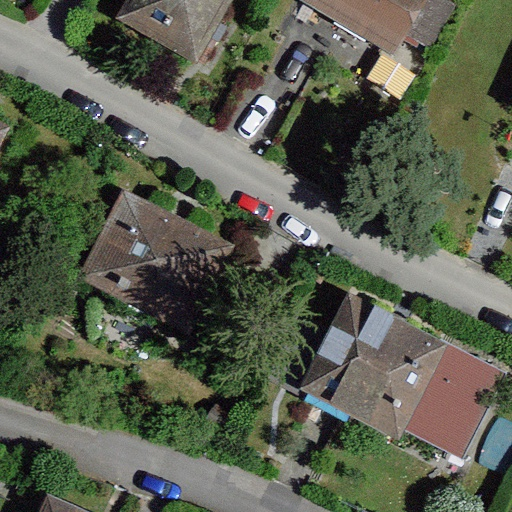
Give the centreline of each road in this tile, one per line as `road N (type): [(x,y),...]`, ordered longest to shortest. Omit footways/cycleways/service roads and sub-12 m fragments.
road 1 (residential): [(0,36),(511,301)]
road 2 (residential): [(0,418),(263,511)]
